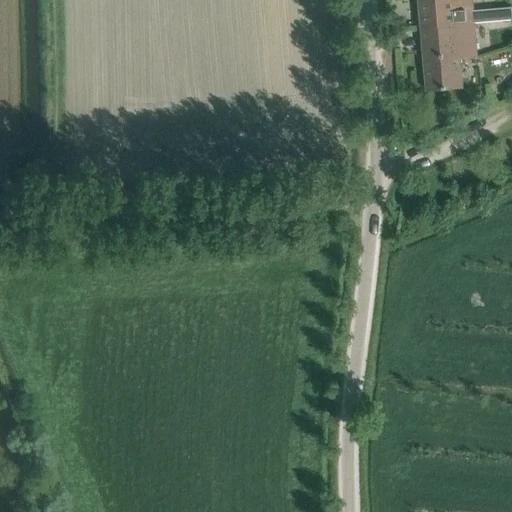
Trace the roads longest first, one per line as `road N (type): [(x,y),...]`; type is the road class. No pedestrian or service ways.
road 1 (unclassified): [(345,511),(373,199),(361,0)]
road 2 (track): [(0,221),(373,199)]
